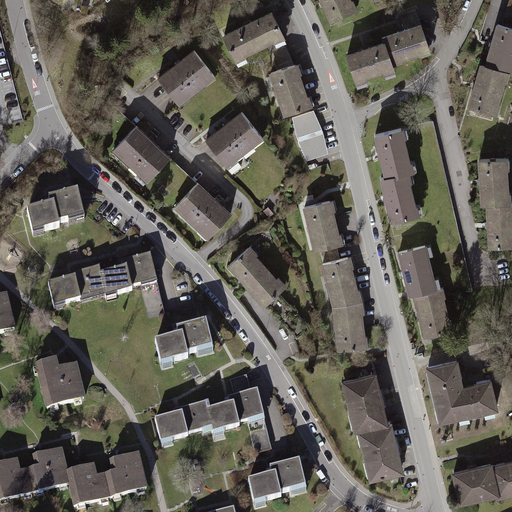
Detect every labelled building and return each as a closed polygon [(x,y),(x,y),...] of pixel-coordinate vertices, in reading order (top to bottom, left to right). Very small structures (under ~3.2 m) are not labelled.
[(322,0),(332,21),(360,9),(356,0),(322,0)] [(274,9),(226,32),(238,57),(286,35),(274,9)] [(511,72),(511,25),(494,21),(483,65),(506,71),(511,72)] [(431,50),(421,22),(383,35),(385,39),(394,64),(431,50)] [(394,64),(385,39),(349,52),(360,80),(395,68),(394,64)] [(194,48),(158,77),(180,105),(217,76),(194,48)] [(300,62),(271,71),(284,114),(314,105),(300,62)] [(495,114),(506,71),(483,65),(480,64),(469,107),(495,114)] [(207,138),(228,166),(265,139),(243,110),(207,138)] [(315,110),(293,117),(298,140),(307,160),(328,153),(323,130),(315,110)] [(138,125),(114,150),(147,182),(171,157),(138,125)] [(413,170),(403,126),(371,134),(382,178),(409,171),(413,170)] [(511,175),(511,157),(479,159),(482,204),(486,203),(511,201),(511,175)] [(419,214),(409,171),(382,178),(379,178),(389,221),(419,214)] [(198,182),(174,208),(208,239),(232,212),(198,182)] [(30,211),(35,233),(62,227),(61,222),(86,217),(82,199),(81,192),(50,199),(52,206),(30,211)] [(304,206),(315,250),(342,243),(331,200),(304,206)] [(511,201),(486,203),(489,248),(511,246),(511,201)] [(251,245),(229,266),(265,306),(288,286),(251,245)] [(428,245),(397,253),(408,296),(412,295),(439,288),(428,245)] [(50,284),(55,307),(81,301),(81,304),(132,292),(131,287),(155,282),(149,253),(128,258),(129,261),(121,262),(123,269),(122,269),(101,274),(100,269),(71,275),(68,276),(69,280),(50,284)] [(349,256),(321,263),(332,306),(361,301),(349,256)] [(439,288),(412,295),(423,338),(453,331),(442,288),(439,288)] [(9,296),(0,297),(0,335),(17,332),(9,296)] [(361,301),(332,306),(337,351),(366,347),(361,301)] [(155,343),(160,366),(187,360),(186,355),(213,350),(208,324),(177,330),(178,338),(177,338),(155,343)] [(458,360),(424,367),(437,424),(500,410),(493,379),(464,386),(458,360)] [(55,361),(33,367),(44,411),(84,402),(76,366),(57,370),(55,361)] [(375,373),(340,380),(352,433),(357,432),(387,425),(375,373)] [(229,406),(209,411),(207,411),(211,429),(212,435),(241,429),(240,423),(264,418),(258,391),(228,398),(230,406),(229,406)] [(207,411),(209,411),(208,404),(178,411),(173,412),(174,417),(155,422),(160,444),(187,438),(187,435),(211,429),(207,411)] [(256,456),(271,454),(268,424),(252,426),(256,456)] [(357,432),(369,482),(403,474),(391,424),(387,425),(357,432)] [(34,469),(26,471),(32,496),(68,487),(65,473),(60,451),(31,458),(34,469)] [(112,474),(104,476),(110,501),(146,492),(138,456),(109,463),(112,474)] [(511,461),(493,465),(500,496),(501,498),(511,495),(511,461)] [(0,503),(32,496),(26,471),(18,473),(16,462),(0,465),(0,503)] [(493,463),(452,472),(459,505),(500,496),(493,465),(493,463)] [(249,483),(253,506),(278,501),(277,496),(302,491),(297,465),(267,471),(269,479),(249,483)] [(74,510),(110,501),(104,476),(96,478),(93,467),(65,473),(68,487),(74,510)]
